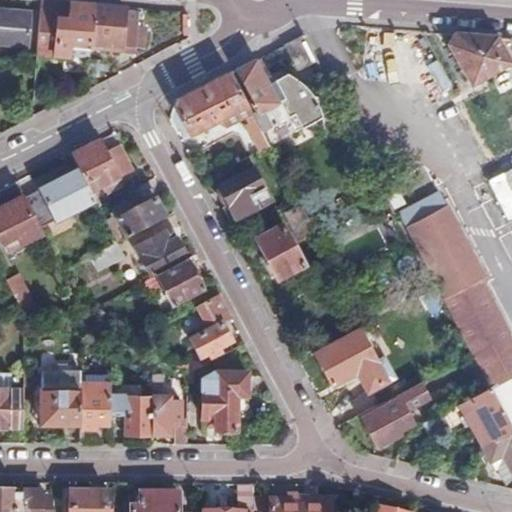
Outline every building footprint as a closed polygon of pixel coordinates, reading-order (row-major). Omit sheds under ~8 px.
[(57,3),(40,1),(37,32),(50,33),(55,34),(56,19),(57,3)] [(70,4),(57,3),(56,19),(55,34),(53,58),(66,58),(67,47),(89,49),(90,42),(92,5),(70,4)] [(125,8),(92,5),(90,42),(89,49),(136,53),(139,12),(125,11),(125,8)] [(0,45),(26,48),(29,13),(0,10),(0,45)] [(37,32),(36,56),(32,97),(45,98),(50,33),(37,32)] [(316,58),(303,34),(284,44),(297,68),(316,58)] [(509,62),(496,37),(456,34),(448,38),(472,82),(509,62)] [(262,56),(235,70),(273,144),(326,115),(317,99),(306,84),(289,72),(275,80),(262,56)] [(273,144),(235,70),(175,100),(174,104),(190,134),(221,118),(226,126),(244,116),(262,150),(273,144)] [(99,139),(71,153),(78,166),(91,192),(100,187),(119,176),(132,170),(118,144),(105,150),(99,139)] [(40,191),(25,198),(40,227),(55,220),(56,222),(96,202),(91,192),(78,166),(38,186),(40,191)] [(254,167),(218,185),(220,189),(216,190),(223,205),(227,204),(234,216),(269,198),(254,167)] [(505,222),(511,218),(511,167),(484,181),(505,222)] [(119,176),(100,187),(104,194),(123,184),(119,176)] [(441,192),(399,214),(430,271),(436,283),(473,353),(491,387),(511,426),(511,335),(481,278),(486,276),(441,192)] [(20,197),(0,206),(0,238),(6,251),(40,234),(20,197)] [(112,210),(126,238),(166,216),(155,197),(131,210),(127,202),(112,210)] [(316,226),(302,200),(278,214),(283,223),(292,239),(316,226)] [(106,222),(117,243),(123,240),(113,219),(106,222)] [(292,239),(283,223),(256,237),(277,277),(305,262),(292,239)] [(377,228),(341,245),(349,262),(385,246),(377,228)] [(164,233),(137,247),(151,273),(185,255),(176,238),(169,241),(164,233)] [(124,258),(117,243),(88,258),(96,272),(124,258)] [(187,257),(155,275),(171,304),(204,287),(187,257)] [(365,322),(436,283),(430,271),(359,311),(365,322)] [(15,294),(27,318),(42,315),(28,288),(15,294)] [(431,289),(401,305),(408,318),(437,301),(431,289)] [(230,317),(218,293),(195,306),(207,328),(189,339),(198,356),(207,351),(209,355),(219,350),(217,346),(231,339),(222,321),(230,317)] [(349,336),(316,354),(333,386),(355,373),(360,380),(369,374),(367,371),(381,363),(371,342),(356,350),(349,336)] [(198,358),(179,368),(188,373),(194,370),(204,364),(200,358),(198,358)] [(80,424),(80,394),(80,373),(43,373),(41,424),(80,424)] [(169,444),(188,444),(188,427),(180,426),(180,401),(170,401),(170,394),(159,394),(158,390),(162,390),(163,374),(152,373),(152,397),(151,434),(169,435),(169,444)] [(202,376),(201,418),(217,418),(217,429),(237,429),(238,395),(247,395),(247,373),(208,373),(202,376)] [(420,382),(398,394),(401,398),(364,418),(379,445),(395,437),(393,432),(413,422),(409,413),(430,401),(420,382)] [(493,441),(511,430),(511,426),(491,387),(442,414),(451,428),(465,421),(478,414),(493,441)] [(0,389),(0,433),(18,434),(18,390),(0,389)] [(110,424),(111,394),(80,394),(80,424),(80,431),(90,431),(91,424),(110,424)] [(125,434),(151,434),(152,397),(125,397),(125,434)] [(465,421),(481,448),(493,441),(478,414),(465,421)] [(511,430),(493,441),(481,448),(489,462),(503,455),(511,473),(511,430)] [(252,498),(252,485),(238,485),(239,508),(252,508),(252,498)] [(0,511),(20,511),(20,499),(16,499),(15,494),(0,493),(0,511)] [(38,494),(20,494),(20,499),(20,511),(46,511),(47,498),(38,498),(38,494)] [(68,499),(68,511),(107,511),(108,495),(85,495),(85,499),(68,499)] [(178,511),(178,495),(139,496),(140,511),(129,511),(178,511)] [(265,498),(252,498),(252,508),(251,511),(265,510),(265,498)] [(269,502),(268,511),(330,511),(331,501),(269,502)]
